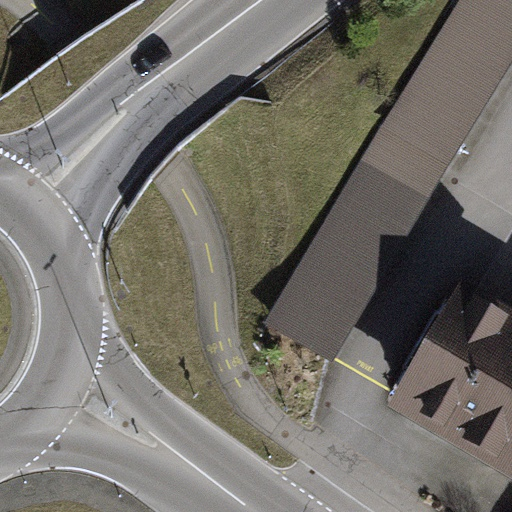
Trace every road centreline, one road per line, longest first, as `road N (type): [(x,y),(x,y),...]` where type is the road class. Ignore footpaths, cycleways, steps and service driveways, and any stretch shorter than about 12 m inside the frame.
road 1 (secondary): [(27,206),(152,89),(264,0)]
road 2 (secondary): [(254,511),(60,386)]
road 3 (secondary): [(60,386),(76,323),(73,291),(64,259),(27,206)]
